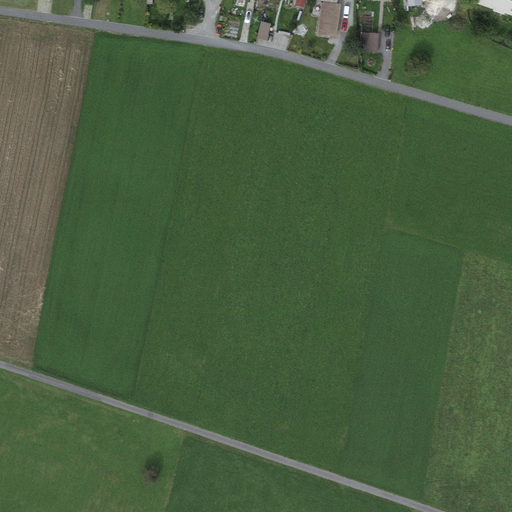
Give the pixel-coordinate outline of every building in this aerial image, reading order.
[(444,3),(443,0),(409,0),(410,11),(421,11),(419,0),(428,0),(428,2),(444,3)] [(511,0),(481,0),(481,1),(511,12),(511,0)] [(340,4),(324,2),(320,34),(336,36),(340,4)] [(270,23),(262,21),(257,37),(266,39),(270,23)] [(378,34),(362,33),(361,49),(377,50),(378,34)]
